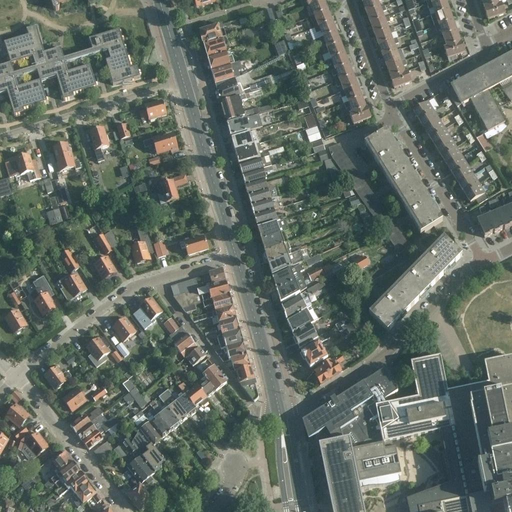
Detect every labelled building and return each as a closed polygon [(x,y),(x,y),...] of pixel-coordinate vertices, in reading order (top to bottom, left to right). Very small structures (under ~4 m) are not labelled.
[(49,0),(53,10),(55,11),(57,11),(58,10),(59,8),(57,2),(63,0),(49,0)] [(192,0),(196,9),(216,3),(214,0),(192,0)] [(380,0),(367,0),(367,1),(362,3),(366,14),(371,12),(372,10),(373,10),(375,11),(380,9),(378,3),(381,2),(380,0)] [(449,11),(444,0),(443,0),(440,1),(438,0),(436,1),(436,3),(430,4),(426,6),(428,11),(432,9),(434,15),(439,14),(440,12),(442,11),(444,12),(449,11)] [(481,0),(485,10),(489,8),(490,7),(492,6),(493,7),(498,5),(496,0),(481,0)] [(328,11),(324,1),(319,3),(317,2),(315,3),(315,4),(308,7),(305,8),(309,19),(319,15),(320,13),(321,12),(323,13),(328,11)] [(501,4),(498,5),(493,7),(492,6),(490,7),(489,8),(485,10),(484,10),(487,21),(505,15),(501,4)] [(384,7),(380,9),(375,11),(373,10),(372,10),(371,12),(366,14),(370,25),(375,23),(376,21),(377,21),(379,21),(384,20),(382,13),(385,12),(384,7)] [(275,24),(271,10),(262,13),(266,26),(275,24)] [(332,22),(328,11),(323,13),(321,12),(320,13),(319,15),(309,19),(311,24),(316,22),(318,28),(323,26),(324,24),(325,23),(327,24),(332,22)] [(432,22),(434,28),(443,24),(444,23),(446,22),(447,23),(452,21),(449,11),(444,12),(442,11),(440,12),(439,14),(434,15),(430,17),(432,22)] [(386,25),(390,23),(388,18),(384,20),(379,21),(377,21),(376,21),(375,23),(370,25),(374,36),(379,34),(380,32),(382,32),(383,32),(388,31),(386,25)] [(451,34),(456,33),(452,21),(447,23),(446,22),(444,23),(443,24),(434,28),(436,33),(440,31),(442,37),(447,36),(448,34),(449,33),(451,34)] [(336,33),(332,22),(327,24),(325,23),(324,24),(323,26),(318,28),(313,29),(315,35),(320,33),(322,39),(327,37),(328,35),(330,34),(332,35),(336,33)] [(222,26),(200,33),(201,37),(200,37),(203,46),(226,39),(222,26)] [(10,64),(0,67),(0,95),(7,93),(14,117),(24,114),(23,110),(47,103),(41,83),(56,78),(63,102),(73,98),(72,95),(96,88),(90,66),(68,73),(65,64),(102,52),(103,54),(108,53),(110,60),(105,62),(113,86),(140,78),(137,68),(131,70),(119,31),(89,40),(92,51),(64,59),(61,49),(44,54),(36,28),(26,31),(28,37),(4,44),(10,64)] [(394,34),(392,29),(388,31),(383,32),(382,32),(380,32),(379,34),(374,36),(378,47),(383,45),(384,43),(386,42),(387,43),(392,41),(390,36),(394,34)] [(341,44),(336,33),(332,35),(330,34),(328,35),(327,37),(322,39),(318,40),(320,45),(324,44),(327,49),(332,47),(332,46),(334,45),(336,46),(341,44)] [(460,43),(456,33),(451,34),(449,33),(448,34),(447,36),(442,37),(438,39),(439,44),(443,42),(445,48),(450,47),(451,45),(453,44),(455,45),(460,43)] [(226,39),(203,46),(206,57),(207,59),(226,54),(224,48),(228,46),(226,39)] [(398,45),(396,40),(392,41),(387,43),(386,42),(384,43),(383,45),(378,47),(382,57),(387,56),(388,54),(390,53),(392,54),(396,52),(394,46),(398,45)] [(461,43),(460,43),(455,45),(453,44),(451,45),(450,47),(445,48),(444,49),(447,60),(465,54),(461,43)] [(345,55),(341,44),(336,46),(334,45),(332,46),(332,47),(327,49),(322,51),(324,56),(329,55),(331,60),(336,58),(337,57),(338,56),(340,57),(345,55)] [(402,55),(400,51),(396,52),(392,54),(390,53),(388,54),(387,56),(382,57),(386,68),(391,66),(392,64),(394,64),(395,64),(400,62),(398,57),(402,55)] [(226,54),(207,59),(210,71),(234,65),(232,58),(228,60),(227,57),(226,54)] [(349,66),(345,55),(340,57),(338,56),(337,57),(336,58),(331,60),(326,62),(328,67),(333,65),(335,71),(340,69),(341,68),(343,67),(344,68),(349,66)] [(511,56),(452,88),(453,90),(447,93),(456,108),(470,101),(487,133),(505,124),(487,92),(497,86),(510,103),(511,102),(511,56)] [(386,68),(390,79),(391,79),(395,77),(396,75),(398,74),(400,75),(405,73),(402,68),(406,66),(404,61),(400,62),(395,64),(394,64),(392,64),(391,66),(386,68)] [(234,65),(210,71),(214,85),(215,85),(216,91),(235,80),(240,78),(238,72),(242,71),(239,63),(234,65)] [(353,77),(349,66),(344,68),(343,67),(341,68),(340,69),(335,71),(331,73),(333,78),(337,76),(339,82),(344,80),(345,78),(347,78),(349,78),(353,77)] [(407,73),(405,73),(400,75),(398,74),(396,75),(395,77),(391,79),(390,79),(394,89),(411,83),(407,73)] [(216,91),(220,104),(240,98),(245,96),(248,95),(261,90),(260,90),(272,85),(277,83),(275,78),(273,77),(238,89),(235,80),(216,91)] [(358,87),(353,77),(349,78),(347,78),(345,78),(344,80),(339,82),(335,84),(337,89),(341,87),(343,93),(348,91),(349,89),(351,88),(353,89),(358,87)] [(362,98),(358,87),(353,89),(351,88),(349,89),(348,91),(343,93),(339,95),(341,99),(345,98),(348,104),(353,102),(353,100),(355,99),(357,100),(362,98)] [(240,98),(220,104),(226,123),(244,118),(245,120),(249,119),(251,118),(249,111),(243,113),(241,107),(243,106),(242,102),(246,101),(246,100),(250,99),(262,96),(261,90),(248,95),(245,96),(240,98)] [(366,109),(362,98),(357,100),(355,99),(353,100),(353,102),(348,104),(343,105),(345,110),(349,108),(352,114),(357,112),(358,110),(359,110),(361,111),(366,109)] [(310,109),(307,101),(297,104),(299,112),(310,109)] [(149,122),(167,116),(163,102),(145,108),(145,111),(139,113),(141,120),(148,118),(149,122)] [(419,121),(433,112),(427,102),(417,109),(413,111),(419,121)] [(367,108),(366,109),(361,111),(359,110),(358,110),(357,112),(352,114),(349,115),(353,125),(371,119),(367,108)] [(259,109),(249,111),(251,118),(258,116),(261,115),(259,109)] [(424,130),(439,121),(433,112),(419,121),(424,130)] [(245,120),(227,125),(230,138),(249,132),(257,130),(262,129),(258,116),(251,118),(249,119),(245,120)] [(430,139),(445,130),(439,121),(424,130),(430,139)] [(126,133),(124,127),(117,129),(121,141),(131,138),(128,132),(126,133)] [(262,129),(257,130),(259,137),(270,133),(268,127),(262,129)] [(98,164),(104,162),(101,150),(109,148),(103,129),(90,133),(93,145),(92,146),(98,164)] [(436,149),(450,140),(445,130),(430,139),(436,149)] [(383,175),(405,161),(386,131),(364,145),(383,175)] [(251,139),(254,138),(253,133),(231,140),(235,153),(254,147),(251,139)] [(178,151),(173,135),(160,139),(159,137),(143,143),(145,149),(154,146),(157,156),(171,151),(172,153),(178,151)] [(441,158),(456,149),(450,140),(436,149),(441,158)] [(324,152),(321,142),(310,146),(314,155),(318,154),(324,152)] [(67,145),(53,149),(58,164),(57,165),(60,173),(75,168),(75,171),(81,169),(79,162),(74,163),(71,153),(70,153),(67,145)] [(254,147),(235,153),(238,164),(260,158),(259,154),(261,153),(259,145),(254,147)] [(331,157),(343,151),(340,145),(328,149),(331,157)] [(447,167),(462,158),(456,149),(441,158),(447,167)] [(268,155),(263,156),(263,159),(269,158),(281,154),(279,150),(268,153),(268,155)] [(335,164),(346,156),(343,151),(331,157),(332,158),(335,164)] [(324,152),(318,154),(321,163),(324,162),(327,162),(324,152)] [(31,163),(29,156),(16,160),(17,164),(7,167),(10,178),(20,175),(21,176),(27,174),(30,183),(41,180),(35,161),(31,163)] [(338,169),(349,161),(346,156),(335,164),(336,166),(338,169)] [(241,176),(271,168),(268,158),(239,167),(241,176)] [(453,176),(467,167),(462,158),(447,167),(453,176)] [(150,168),(160,165),(158,160),(149,162),(150,168)] [(327,162),(324,162),(327,172),(329,172),(334,170),(329,161),(327,162)] [(342,174),(353,166),(349,161),(338,169),(342,174)] [(401,205),(423,191),(405,161),(383,175),(401,205)] [(244,186),(264,180),(266,179),(264,175),(276,171),(275,166),(271,168),(241,176),(244,186)] [(345,178),(356,171),(353,166),(342,174),(345,178)] [(459,185),(473,176),(467,167),(453,176),(459,185)] [(334,170),(329,172),(332,182),(339,180),(334,170)] [(353,181),(360,176),(356,171),(345,178),(348,183),(353,181)] [(187,184),(185,176),(167,182),(166,178),(159,180),(164,196),(158,198),(161,205),(166,204),(167,204),(178,201),(174,188),(187,184)] [(464,194),(479,186),(473,176),(459,185),(464,194)] [(0,198),(0,199),(13,196),(8,179),(0,181),(0,198)] [(50,183),(50,180),(43,182),(47,196),(54,194),(50,183)] [(277,181),(266,185),(264,180),(244,186),(247,196),(276,188),(279,187),(277,181)] [(50,183),(54,194),(59,192),(56,181),(50,183)] [(95,188),(99,200),(104,198),(101,186),(95,188)] [(487,200),(484,195),(479,186),(464,194),(470,204),(475,201),(478,205),(487,200)] [(277,193),(276,188),(247,196),(250,206),(270,200),(282,197),(280,192),(277,193)] [(348,189),(342,191),(344,199),(350,197),(348,189)] [(423,191),(401,205),(420,235),(442,222),(423,191)] [(360,207),(362,206),(357,198),(349,201),(352,210),(355,208),(360,207)] [(253,216),(273,210),(280,209),(278,203),(272,205),(270,200),(250,206),(253,216)] [(360,207),(355,208),(360,215),(364,213),(360,207)] [(64,221),(69,219),(66,208),(60,209),(64,221)] [(504,229),(504,231),(509,228),(509,227),(511,226),(511,220),(507,208),(497,212),(504,229)] [(275,217),(273,210),(253,216),(256,227),(284,219),(283,215),(275,217)] [(494,234),(494,235),(499,232),(499,231),(504,229),(497,212),(487,216),(494,233),(494,234)] [(494,234),(494,233),(487,216),(477,220),(484,239),(489,237),(489,236),(494,234)] [(257,229),(260,241),(284,233),(287,232),(283,221),(257,229)] [(136,265),(150,261),(148,255),(153,254),(145,227),(136,230),(141,245),(131,249),(136,265)] [(112,253),(121,248),(112,233),(103,238),(112,253)] [(264,253),(287,244),(284,233),(260,241),(264,253)] [(208,251),(204,237),(180,244),(182,250),(185,249),(188,257),(208,251)] [(112,253),(103,238),(96,242),(105,257),(112,253)] [(418,264),(437,282),(444,275),(445,276),(450,270),(449,269),(462,256),(443,238),(418,264)] [(163,242),(153,245),(157,260),(167,257),(163,242)] [(289,250),(287,244),(264,253),(268,265),(299,252),(302,251),(300,246),(289,250)] [(71,274),(80,269),(69,252),(61,257),(71,274)] [(299,252),(268,265),(271,277),(303,263),(299,252)] [(104,281),(116,273),(107,258),(94,266),(104,281)] [(361,260),(360,258),(353,261),(355,263),(354,264),(358,271),(369,265),(365,258),(361,260)] [(430,289),(437,282),(418,264),(396,286),(415,304),(424,294),(425,295),(431,290),(430,289)] [(295,276),(303,272),(301,266),(272,279),(276,291),(298,281),(295,276)] [(311,281),(322,275),(320,269),(308,275),(311,281)] [(213,287),(226,284),(222,270),(209,274),(213,287)] [(74,278),(73,275),(60,282),(64,290),(61,291),(67,302),(73,299),(86,291),(77,276),(74,278)] [(191,281),(194,293),(205,290),(203,284),(202,284),(202,282),(198,283),(197,279),(191,281)] [(50,288),(46,281),(41,284),(45,291),(50,288)] [(189,294),(194,293),(191,281),(186,283),(189,294)] [(297,288),(300,287),(298,281),(276,291),(280,304),(299,294),(297,288)] [(184,295),(189,294),(186,283),(181,284),(184,295)] [(309,290),(306,291),(307,293),(310,292),(311,294),(323,288),(321,283),(309,290)] [(182,309),(194,306),(202,303),(229,296),(226,284),(213,287),(205,290),(194,293),(189,294),(184,295),(179,297),(174,298),(182,309)] [(179,297),(184,295),(181,284),(176,286),(179,297)] [(405,314),(415,304),(396,286),(369,314),(387,333),(400,320),(401,321),(406,315),(405,314)] [(41,298),(38,291),(30,296),(43,317),(56,309),(47,294),(41,298)] [(21,306),(14,295),(8,298),(15,309),(21,306)] [(215,313),(233,308),(229,296),(202,303),(204,309),(213,306),(215,313)] [(300,314),(311,307),(307,299),(302,302),(300,298),(281,308),(286,321),(300,314)] [(150,322),(162,313),(151,299),(139,308),(150,322)] [(293,335),(310,325),(318,321),(312,311),(320,307),(318,303),(311,307),(300,314),(301,315),(287,323),(293,335)] [(194,306),(182,309),(186,314),(196,311),(194,306)] [(218,324),(236,320),(233,308),(215,313),(190,320),(193,323),(213,318),(214,319),(217,318),(218,324)] [(14,335),(27,327),(18,311),(5,319),(14,335)] [(124,343),(136,333),(125,319),(113,329),(124,343)] [(172,335),(178,330),(171,320),(164,325),(172,335)] [(219,337),(239,332),(236,320),(218,324),(218,325),(220,332),(218,333),(219,337)] [(341,322),(334,326),(338,332),(339,334),(343,332),(341,330),(344,328),(341,322)] [(299,349),(302,348),(312,342),(317,339),(310,325),(293,335),(299,349)] [(172,335),(170,337),(175,344),(187,335),(182,328),(178,330),(172,335)] [(205,334),(206,341),(212,339),(217,338),(215,331),(205,334)] [(142,342),(147,338),(143,332),(138,336),(142,342)] [(220,350),(223,349),(243,344),(239,332),(219,337),(217,338),(220,350)] [(327,359),(319,345),(318,343),(320,342),(321,344),(330,339),(327,333),(317,339),(312,342),(302,348),(304,352),(301,353),(310,368),(327,359)] [(173,345),(185,360),(186,359),(198,349),(187,335),(175,344),(173,345)] [(375,349),(381,345),(374,337),(369,341),(375,349)] [(109,346),(103,339),(100,341),(99,339),(87,349),(92,355),(88,358),(97,369),(108,360),(105,357),(110,353),(106,349),(109,346)] [(121,344),(116,348),(123,358),(128,354),(121,344)] [(231,360),(246,356),(243,344),(223,349),(225,354),(227,354),(229,361),(231,360)] [(186,359),(187,362),(192,368),(206,357),(199,349),(198,349),(186,359)] [(116,352),(111,356),(118,364),(122,360),(116,352)] [(73,355),(65,361),(69,366),(77,360),(73,355)] [(231,374),(234,373),(250,369),(246,356),(231,360),(233,367),(227,369),(231,374)] [(321,386),(341,374),(336,366),(343,362),(340,357),(315,373),(316,375),(316,378),(321,386)] [(511,511),(511,357),(484,363),(488,384),(447,393),(440,357),(410,364),(417,399),(387,405),(398,421),(381,433),(383,444),(392,442),(439,433),(447,472),(450,485),(405,501),(407,511),(511,511)] [(201,374),(215,392),(226,383),(213,367),(205,374),(202,369),(205,366),(203,363),(196,368),(197,369),(201,374)] [(63,376),(56,368),(45,377),(56,391),(67,382),(69,380),(70,377),(68,374),(65,375),(63,376)] [(197,369),(193,372),(201,382),(198,384),(197,383),(195,385),(206,399),(215,392),(201,374),(197,369)] [(234,373),(231,374),(254,403),(257,401),(258,397),(250,369),(234,373)] [(383,444),(381,433),(398,421),(387,405),(384,401),(397,392),(383,370),(302,422),(307,442),(315,436),(330,511),(363,511),(359,491),(360,491),(367,489),(375,488),(378,488),(385,487),(391,485),(396,483),(399,482),(398,476),(401,475),(395,448),(393,448),(392,442),(383,444)] [(129,394),(135,389),(128,381),(122,386),(129,394)] [(189,392),(183,384),(178,388),(183,394),(184,395),(195,408),(200,404),(202,407),(203,407),(208,403),(209,402),(206,399),(195,385),(194,386),(195,387),(189,392)] [(97,401),(107,394),(103,389),(93,396),(97,401)] [(135,401),(141,397),(135,389),(129,394),(135,401)] [(72,413),(86,402),(77,390),(63,401),(72,413)] [(15,391),(11,396),(18,403),(22,399),(15,391)] [(159,398),(167,409),(180,425),(189,418),(172,396),(171,395),(168,391),(159,398)] [(178,398),(175,394),(172,396),(189,418),(197,412),(195,408),(183,394),(178,398)] [(141,409),(147,405),(141,397),(135,401),(141,409)] [(154,402),(150,406),(153,410),(171,433),(180,425),(167,409),(163,413),(154,402)] [(19,429),(30,417),(16,406),(6,418),(19,429)] [(76,435),(102,415),(103,414),(99,409),(91,416),(92,418),(88,421),(84,416),(70,427),(76,435)] [(149,424),(162,440),(171,433),(153,410),(149,413),(154,419),(149,424)] [(83,443),(97,432),(94,427),(104,419),(102,415),(76,435),(83,443)] [(100,435),(117,422),(115,418),(97,432),(83,443),(89,451),(103,440),(100,435)] [(149,424),(146,420),(137,428),(147,440),(153,448),(162,440),(149,424)] [(13,436),(17,441),(27,433),(23,428),(13,436)] [(141,457),(155,474),(162,469),(160,466),(165,463),(153,448),(147,440),(137,428),(134,430),(137,435),(131,444),(138,452),(144,447),(147,452),(141,457)] [(210,430),(206,433),(212,441),(216,438),(210,430)] [(37,458),(49,449),(38,435),(26,444),(37,458)] [(0,455),(8,441),(0,436),(0,455)] [(20,452),(22,446),(27,442),(24,437),(17,442),(15,450),(20,452)] [(138,452),(131,444),(128,440),(122,445),(131,456),(132,455),(136,461),(134,462),(151,484),(154,481),(151,477),(155,474),(141,457),(138,452)] [(8,449),(13,451),(16,443),(10,441),(8,449)] [(98,457),(107,450),(103,445),(94,452),(98,457)] [(132,464),(119,447),(114,452),(135,479),(139,484),(141,485),(145,482),(148,486),(151,484),(134,462),(132,464)] [(107,450),(98,457),(102,462),(111,455),(107,450)] [(53,480),(57,477),(73,464),(66,454),(64,456),(61,452),(48,462),(54,471),(49,474),(53,480)] [(55,486),(59,491),(67,485),(81,474),(73,464),(57,477),(60,482),(55,486)] [(60,499),(64,495),(71,490),(75,495),(89,485),(81,474),(67,485),(59,491),(56,494),(60,499)] [(131,490),(139,484),(135,479),(127,485),(131,490)] [(44,487),(48,491),(55,486),(51,481),(44,487)] [(81,507),(92,499),(97,495),(89,485),(75,495),(73,497),(76,501),(74,503),(78,509),(81,507)] [(143,511),(146,509),(146,507),(152,502),(140,486),(127,496),(140,511),(141,511),(143,511)] [(97,495),(92,499),(97,504),(102,501),(97,495)]
